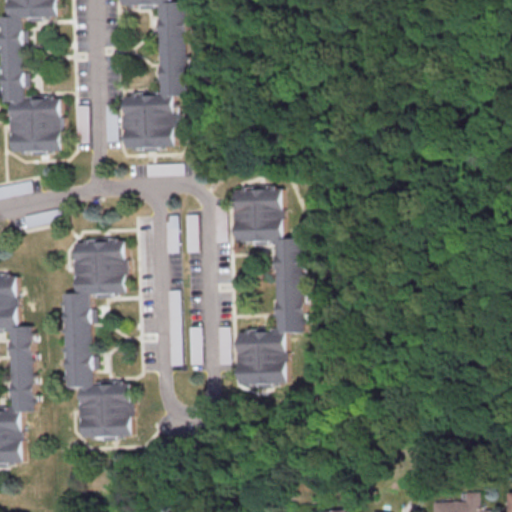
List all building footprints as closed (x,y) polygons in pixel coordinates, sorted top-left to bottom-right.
[(58,0),(10,0),(11,16),(1,16),(4,102),(13,102),(14,119),(9,119),(9,133),(14,133),(15,152),(24,151),(24,155),(57,154),(57,150),(64,150),(62,98),(27,99),(24,17),(59,15),(58,0)] [(123,0),(171,0),(172,2),(186,1),(190,95),(176,96),(178,146),(168,147),(168,149),(135,150),(135,148),(128,148),(127,96),(163,95),(159,4),(124,5),(123,0)] [(108,140),(120,140),(120,103),(108,103),(108,140)] [(79,105),(79,142),(90,142),(90,105),(79,105)] [(0,195),(34,192),(33,182),(0,185),(0,195)] [(238,188),(286,187),(288,238),(307,237),(310,331),(290,332),(292,384),(245,385),(243,330),(282,330),(279,244),(240,245),(238,188)] [(86,436),(85,385),(71,386),(68,292),(81,291),(80,241),(130,239),(131,292),(94,293),(99,384),(134,382),(137,434),(86,436)] [(0,409),(0,462),(28,461),(26,410),(40,409),(36,324),(22,324),(20,275),(0,275),(0,328),(7,328),(10,409),(0,409)] [(222,363),(234,363),(234,326),(222,326),(222,363)] [(194,362),(204,362),(204,327),(194,327),(194,362)] [(479,492),(479,509),(490,509),(490,511),(434,511),(434,503),(465,501),(464,492),(479,492)]
